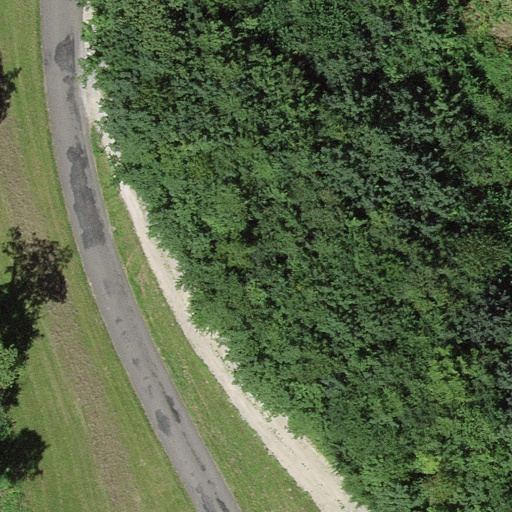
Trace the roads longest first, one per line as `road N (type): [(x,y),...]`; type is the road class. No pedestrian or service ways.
road 1 (track): [(53,4),(155,271),(265,433),(350,511)]
road 2 (unclassified): [(215,511),(109,280),(54,0)]
